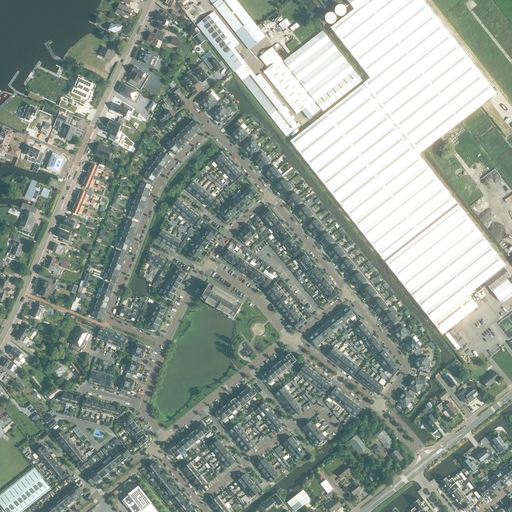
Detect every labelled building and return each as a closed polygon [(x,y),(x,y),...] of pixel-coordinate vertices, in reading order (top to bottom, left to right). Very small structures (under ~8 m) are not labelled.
[(173,8),(176,1),(174,0),(173,0),(163,0),(163,2),(165,3),(165,5),(170,8),(170,7),(173,8)] [(271,44),(257,26),(236,0),(209,0),(252,54),(257,54),(271,44)] [(331,28),(370,78),(425,149),(496,93),(423,0),(346,0),(354,9),(331,28)] [(120,4),(117,11),(116,13),(124,17),(125,15),(129,17),(132,10),(127,7),(127,6),(126,6),(126,5),(125,5),(124,5),(123,6),(120,4)] [(214,11),(197,25),(286,137),(301,125),(260,74),(257,77),(234,49),(239,44),(214,11)] [(161,24),(165,26),(167,21),(170,22),(173,18),(165,12),(163,15),(159,13),(157,15),(158,16),(155,21),(158,22),(158,23),(160,25),(161,24)] [(284,20),(279,24),(283,30),(288,26),(284,20)] [(121,31),(123,26),(118,24),(116,23),(116,25),(111,24),(108,30),(115,33),(118,32),(120,33),(121,31)] [(307,36),(300,41),(303,44),(314,35),(309,29),(305,33),(307,36)] [(147,41),(157,45),(159,40),(161,41),(165,34),(158,31),(156,35),(151,33),(147,41)] [(362,81),(342,56),(322,31),(284,61),(323,112),(362,81)] [(200,33),(192,39),(198,46),(205,40),(200,33)] [(181,41),(173,38),(170,44),(178,47),(181,41)] [(99,56),(101,56),(110,60),(113,52),(115,53),(117,46),(112,43),(109,49),(103,47),(99,56)] [(268,69),(281,59),(272,48),(260,58),(268,69)] [(148,53),(143,51),(139,60),(147,64),(147,63),(154,67),(160,56),(149,50),(148,53)] [(213,67),(216,72),(222,67),(212,55),(204,61),(211,70),(211,69),(210,68),(212,67),(213,67)] [(302,110),(308,119),(321,109),(281,59),(268,69),(263,72),(297,114),(302,110)] [(194,72),(202,83),(209,78),(204,72),(208,69),(203,62),(197,67),(198,68),(194,72)] [(131,79),(129,82),(141,89),(149,76),(137,69),(137,68),(134,66),(132,69),(133,70),(130,74),(132,75),(130,78),(131,79)] [(190,74),(185,78),(187,81),(183,84),(191,93),(196,89),(194,86),(198,83),(190,74)] [(78,78),(71,95),(76,97),(76,98),(80,100),(80,99),(82,100),(83,97),(88,99),(94,85),(78,78)] [(469,295),(484,282),(492,292),(500,302),(511,292),(511,285),(507,280),(511,277),(506,270),(507,268),(505,266),(506,265),(474,225),(442,184),(419,154),(425,149),(370,78),(290,141),(433,323),(442,335),(459,322),(460,322),(464,320),(463,319),(478,307),(469,295)] [(141,95),(125,86),(121,93),(127,97),(126,98),(136,103),(141,95)] [(179,108),(185,104),(181,99),(185,96),(179,89),(174,93),(176,96),(172,99),(179,108)] [(28,96),(40,102),(42,98),(30,92),(29,93),(28,96)] [(203,100),(200,102),(201,103),(201,104),(204,107),(214,97),(210,94),(209,95),(208,94),(208,95),(206,93),(201,98),(203,100)] [(208,110),(209,111),(211,108),(213,110),(218,105),(216,103),(217,103),(216,102),(217,101),(214,97),(204,107),(207,110),(208,110)] [(64,101),(61,107),(76,113),(79,107),(73,105),(72,107),(67,105),(68,103),(64,101)] [(172,108),(167,101),(162,106),(166,111),(158,117),(162,123),(172,115),(168,111),(172,108)] [(22,107),(20,111),(23,112),(21,118),(29,121),(31,115),(35,116),(38,109),(34,108),(35,107),(27,104),(25,108),(22,107)] [(117,105),(114,111),(126,117),(128,111),(132,112),(133,109),(125,104),(123,108),(117,105)] [(215,112),(212,114),(213,115),(213,116),(216,119),(226,109),(222,106),(221,107),(220,107),(218,105),(213,110),(215,112)] [(45,108),(44,112),(55,116),(57,112),(45,108)] [(220,122),(221,123),(223,121),(225,122),(230,117),(228,115),(228,114),(229,113),(226,109),(216,119),(219,123),(220,122)] [(67,118),(59,115),(57,120),(65,123),(67,118)] [(110,120),(107,126),(119,131),(119,130),(121,125),(122,125),(124,121),(119,119),(117,123),(110,120)] [(196,133),(201,128),(193,120),(189,125),(196,133)] [(43,127),(41,131),(43,131),(42,134),(46,136),(50,125),(46,123),(44,128),(43,127)] [(59,127),(58,129),(73,135),(75,129),(66,125),(65,128),(64,128),(63,130),(62,129),(62,128),(59,127)] [(196,133),(189,125),(185,129),(192,137),(196,133)] [(234,132),(231,134),(232,135),(232,136),(235,139),(245,129),(241,126),(240,127),(239,126),(239,127),(237,125),(232,130),(234,132)] [(108,126),(105,132),(111,134),(109,138),(116,141),(117,137),(117,136),(119,131),(107,126),(108,126)] [(7,146),(10,140),(13,133),(3,129),(1,134),(1,133),(0,134),(0,148),(1,149),(1,150),(4,151),(4,150),(8,152),(8,153),(18,157),(21,150),(10,146),(10,148),(7,146)] [(73,135),(58,129),(57,131),(61,133),(61,132),(62,132),(61,134),(62,135),(61,138),(70,141),(73,135)] [(192,137),(185,129),(180,133),(188,141),(192,137)] [(239,142),(240,143),(242,140),(244,142),(249,137),(247,135),(248,135),(247,134),(248,133),(245,129),(235,139),(238,142),(239,142)] [(188,141),(180,133),(176,137),(183,145),(184,145),(188,141)] [(184,145),(183,145),(176,137),(172,142),(179,149),(184,145)] [(246,144),(243,146),(244,147),(244,148),(247,151),(255,143),(251,139),(249,137),(244,142),(246,144)] [(179,149),(172,142),(167,146),(175,154),(179,149)] [(251,154),(252,155),(254,153),(256,154),(261,149),(259,147),(255,143),(247,151),(250,155),(251,154)] [(96,154),(109,159),(113,150),(100,145),(96,154)] [(29,146),(25,155),(29,156),(36,159),(35,161),(36,161),(36,163),(35,165),(32,171),(37,173),(38,170),(41,164),(40,164),(44,154),(40,152),(40,151),(29,146)] [(259,156),(255,159),(259,164),(266,158),(263,154),(264,152),(262,150),(258,154),(259,156)] [(44,165),(42,169),(51,172),(52,169),(58,171),(59,171),(61,168),(60,167),(60,165),(61,163),(62,163),(64,160),(63,160),(63,159),(57,157),(58,153),(52,151),(50,155),(52,155),(49,161),(47,166),(44,165)] [(158,156),(167,163),(171,158),(162,151),(158,156)] [(224,156),(225,156),(223,153),(222,154),(220,156),(220,155),(216,158),(217,159),(214,161),(217,166),(226,158),(224,156)] [(167,163),(158,156),(155,161),(164,168),(167,163)] [(226,157),(226,158),(217,166),(221,170),(230,162),(229,162),(228,160),(229,160),(226,157)] [(269,162),(266,158),(259,164),(262,168),(266,165),(268,167),(273,163),(271,161),(269,162)] [(164,168),(155,161),(151,166),(160,172),(160,173),(164,168)] [(230,162),(221,170),(225,174),(233,166),(232,164),(230,161),(229,162),(230,162)] [(269,177),(277,171),(273,167),(275,166),(273,163),(268,167),(270,169),(266,172),(269,177)] [(92,164),(90,169),(98,173),(100,170),(98,169),(99,166),(92,164)] [(233,166),(225,174),(228,178),(237,170),(235,168),(236,168),(234,165),(233,166)] [(160,173),(160,172),(151,166),(148,171),(156,177),(157,177),(160,173)] [(98,173),(90,169),(87,175),(94,178),(95,175),(97,176),(98,173)] [(237,170),(228,178),(232,182),(241,174),(239,172),(240,172),(237,169),(237,170)] [(157,177),(156,177),(148,171),(144,176),(153,182),(157,177)] [(269,177),(273,181),(277,178),(279,180),(283,177),(282,174),(280,176),(277,171),(269,177)] [(93,180),(94,178),(87,175),(85,180),(94,184),(95,181),(93,180)] [(283,177),(279,180),(280,183),(277,186),(280,190),(287,185),(284,180),(285,179),(283,177)] [(27,196),(36,200),(39,192),(43,194),(43,195),(48,197),(50,191),(44,188),(36,185),(37,182),(32,180),(28,190),(30,191),(27,196)] [(94,184),(85,180),(82,186),(89,189),(90,186),(92,187),(94,184)] [(191,193),(198,184),(194,180),(191,184),(191,183),(188,187),(187,189),(186,190),(189,192),(189,191),(191,193)] [(149,192),(150,192),(152,186),(142,182),(139,188),(149,192)] [(203,187),(198,184),(191,193),(190,193),(193,195),(194,195),(195,196),(203,187)] [(250,185),(246,189),(253,197),(253,196),(254,196),(255,195),(256,194),(257,193),(250,185)] [(289,194),(294,190),(292,188),(290,189),(287,185),(280,190),(283,195),(287,191),(289,194)] [(207,191),(203,187),(195,196),(195,197),(197,199),(198,198),(199,199),(200,200),(207,191)] [(150,192),(149,192),(139,188),(137,194),(147,197),(148,197),(150,192)] [(246,189),(242,192),(249,200),(250,200),(252,199),(252,198),(253,197),(246,189)] [(81,190),(79,196),(88,199),(89,196),(86,195),(87,193),(81,190)] [(291,196),(287,199),(290,204),(298,198),(294,194),(296,192),(294,190),(289,194),(291,196)] [(199,199),(199,200),(201,202),(202,202),(203,203),(204,203),(211,194),(207,191),(200,200),(199,199)] [(249,200),(242,192),(238,196),(245,204),(246,204),(248,202),(249,200)] [(148,197),(147,197),(137,194),(135,199),(145,203),(146,203),(148,197)] [(215,198),(211,194),(204,203),(203,203),(203,204),(206,206),(206,205),(208,207),(215,198)] [(83,204),(84,201),(86,203),(88,199),(79,196),(76,201),(83,204)] [(238,196),(234,199),(241,208),(241,207),(242,207),(244,206),(244,205),(245,204),(238,196)] [(301,202),(298,198),(290,204),(291,204),(294,208),(298,205),(300,207),(304,203),(303,201),(301,202)] [(146,203),(145,203),(135,199),(133,205),(143,209),(146,203)] [(171,209),(175,212),(183,203),(182,203),(181,202),(181,201),(179,199),(178,200),(176,202),(176,201),(173,205),(171,209)] [(234,199),(230,203),(237,211),(239,210),(241,209),(241,208),(234,199)] [(82,206),(83,204),(76,201),(74,207),(83,210),(84,207),(82,206)] [(37,208),(28,204),(24,202),(21,208),(26,210),(35,214),(37,208)] [(175,212),(179,216),(186,207),(185,206),(185,205),(183,203),(175,212)] [(237,211),(230,203),(226,207),(233,215),(235,214),(237,212),(237,211)] [(301,217),(308,211),(305,207),(306,206),(304,203),(300,207),(302,209),(298,212),(301,217)] [(143,209),(133,205),(131,210),(141,214),(143,209)] [(83,210),(74,207),(72,212),(78,215),(79,213),(81,214),(83,210)] [(179,216),(183,219),(191,210),(190,210),(186,207),(179,216)] [(233,215),(226,207),(222,210),(229,219),(231,217),(233,216),(233,215)] [(270,211),(269,211),(268,209),(259,216),(263,220),(271,213),(271,212),(270,211)] [(27,215),(24,222),(21,221),(18,229),(25,232),(27,228),(30,229),(34,220),(33,219),(35,214),(26,210),(24,214),(27,215)] [(141,214),(131,210),(129,216),(139,220),(141,214)] [(183,219),(187,223),(195,213),(195,214),(193,212),(194,212),(191,210),(183,219)] [(229,219),(222,210),(218,214),(225,222),(227,221),(229,220),(229,219)] [(301,217),(305,221),(309,218),(310,220),(315,217),(313,214),(312,216),(308,211),(301,217)] [(195,213),(187,223),(192,226),(199,218),(197,216),(198,215),(195,213)] [(271,213),(263,220),(266,224),(275,218),(275,217),(275,216),(273,215),(271,213)] [(79,224),(80,220),(72,217),(70,220),(66,218),(65,221),(64,221),(62,224),(75,229),(77,223),(79,224)] [(310,220),(312,223),(308,226),(312,230),(311,230),(319,225),(315,220),(317,219),(315,217),(310,220)] [(275,218),(266,224),(270,229),(278,222),(278,221),(277,219),(276,219),(275,218)] [(136,229),(138,223),(128,219),(126,225),(136,229)] [(278,222),(270,229),(273,233),(282,226),(281,226),(281,225),(280,223),(278,222)] [(136,229),(126,225),(124,231),(134,234),(134,235),(136,229)] [(216,234),(216,233),(217,231),(208,225),(205,229),(214,236),(214,235),(215,235),(216,234)] [(321,234),(326,230),(324,228),(322,229),(319,225),(311,230),(315,235),(319,231),(321,234)] [(246,229),(253,238),(258,234),(250,226),(249,227),(248,227),(247,228),(246,229)] [(273,233),(276,237),(285,230),(285,229),(284,228),(283,228),(282,226),(273,233)] [(163,229),(161,233),(160,232),(158,236),(158,237),(157,239),(157,240),(160,242),(160,241),(162,242),(161,243),(168,232),(163,229)] [(214,236),(205,229),(202,234),(211,240),(212,240),(213,238),(213,237),(214,236)] [(253,238),(246,229),(245,231),(244,231),(242,232),(242,233),(249,241),(253,238)] [(59,237),(61,238),(63,239),(62,242),(70,245),(72,242),(70,241),(73,235),(61,230),(61,231),(60,231),(59,234),(60,234),(59,237)] [(285,230),(276,237),(280,241),(288,234),(287,233),(287,232),(286,231),(285,231),(285,230)] [(323,236),(319,239),(322,244),(329,238),(326,234),(327,232),(326,230),(321,234),(323,236)] [(134,235),(134,234),(124,231),(121,236),(132,240),(134,235)] [(19,242),(21,236),(13,232),(11,238),(19,242)] [(168,232),(161,243),(164,244),(165,244),(167,245),(172,235),(168,232)] [(249,241),(242,233),(241,233),(240,234),(240,235),(238,237),(245,245),(249,241)] [(211,240),(202,234),(199,238),(207,245),(208,244),(209,244),(210,243),(209,242),(211,240)] [(280,241),(283,246),(292,239),(291,237),(291,236),(289,235),(288,234),(280,241)] [(172,235),(167,245),(171,247),(177,238),(172,235)] [(132,240),(121,236),(119,242),(129,246),(130,246),(132,240)] [(177,238),(171,247),(176,250),(182,240),(177,238)] [(207,245),(199,238),(195,242),(204,249),(205,249),(205,248),(206,247),(206,246),(207,245)] [(322,244),(326,248),(330,245),(331,247),(336,243),(334,241),(333,242),(329,238),(322,244)] [(292,239),(283,246),(287,250),(295,243),(294,241),(293,239),(292,239)] [(12,255),(19,257),(24,245),(14,241),(12,246),(15,247),(12,255)] [(130,246),(129,246),(119,242),(117,248),(128,252),(130,246)] [(204,249),(195,242),(192,247),(201,253),(202,253),(203,251),(204,249)] [(295,243),(287,250),(290,254),(299,247),(297,245),(296,243),(295,243)] [(333,257),(340,251),(336,247),(338,246),(336,243),(331,247),(333,249),(329,252),(333,257)] [(56,244),(54,249),(53,248),(53,250),(53,251),(61,255),(63,251),(62,251),(64,248),(61,247),(61,246),(56,244)] [(201,253),(192,247),(189,251),(198,258),(199,256),(200,256),(201,254),(201,253)] [(221,256),(223,258),(225,259),(226,259),(226,260),(232,251),(228,247),(221,256)] [(299,247),(290,254),(293,258),(302,251),(301,250),(301,249),(300,247),(299,247)] [(124,260),(126,254),(116,251),(114,257),(124,260)] [(198,258),(189,251),(186,256),(195,262),(196,260),(197,260),(198,259),(198,258)] [(232,251),(226,260),(228,261),(229,263),(230,262),(230,263),(237,254),(232,251)] [(333,257),(336,261),(340,258),(342,260),(347,257),(345,254),(343,256),(340,251),(333,257)] [(159,257),(155,255),(152,253),(147,261),(148,262),(148,263),(152,266),(153,266),(159,257)] [(305,254),(303,253),(295,260),(298,264),(307,257),(306,257),(306,256),(305,255),(305,254)] [(237,254),(230,263),(232,264),(232,265),(234,266),(235,266),(241,257),(237,254)] [(124,260),(114,257),(112,262),(122,266),(124,260)] [(166,261),(159,257),(153,266),(155,267),(159,270),(160,269),(161,269),(166,261)] [(241,257),(235,266),(236,267),(236,268),(238,269),(239,269),(246,260),(241,257)] [(307,257),(298,264),(301,268),(310,261),(310,260),(309,259),(308,259),(307,257)] [(343,270),(350,265),(347,260),(349,259),(347,257),(342,260),(344,263),(340,266),(343,270)] [(246,260),(239,269),(241,270),(241,271),(242,272),(243,272),(250,263),(246,260)] [(301,268),(305,272),(313,266),(313,265),(313,264),(312,263),(311,263),(310,261),(301,268)] [(46,267),(54,271),(54,273),(58,275),(60,270),(56,268),(57,267),(54,266),(55,265),(48,262),(46,267)] [(122,266),(112,262),(110,268),(120,272),(122,266)] [(250,263),(243,272),(244,272),(244,273),(245,274),(246,274),(248,275),(254,267),(250,263)] [(343,270),(347,275),(351,271),(353,274),(357,270),(355,268),(354,269),(350,265),(343,270)] [(313,266),(305,272),(308,277),(317,270),(316,269),(317,269),(315,267),(313,266)] [(254,267),(248,275),(248,276),(250,278),(251,277),(252,279),(259,270),(254,267)] [(120,272),(110,268),(108,273),(118,277),(120,272)] [(181,271),(182,270),(178,268),(175,274),(173,273),(183,279),(186,275),(185,273),(181,271)] [(259,270),(252,279),(253,279),(253,280),(254,281),(255,281),(257,282),(263,273),(259,270)] [(308,277),(312,281),(320,274),(320,273),(319,271),(318,271),(317,270),(308,277)] [(353,274),(354,276),(350,279),(354,283),(354,284),(361,278),(358,274),(359,272),(357,270),(353,274)] [(118,277),(108,273),(106,279),(116,283),(118,277)] [(183,279),(173,273),(170,279),(180,284),(183,279)] [(259,284),(261,285),(267,276),(263,273),(257,282),(257,283),(259,284)] [(320,274),(312,281),(315,285),(324,278),(322,277),(322,276),(321,274),(320,274)] [(267,276),(261,285),(261,286),(263,287),(264,287),(265,288),(272,279),(267,276)] [(315,285),(318,289),(327,282),(326,281),(326,280),(325,279),(324,279),(324,278),(315,285)] [(366,281),(364,282),(361,278),(354,284),(357,288),(361,285),(363,287),(368,283),(366,281)] [(180,284),(170,279),(167,284),(177,289),(180,284)] [(0,298),(4,300),(6,295),(8,296),(10,290),(6,288),(7,283),(2,281),(0,285),(0,284),(0,298)] [(43,288),(51,291),(58,294),(59,291),(54,289),(54,290),(52,289),(54,284),(46,281),(43,288)] [(113,292),(115,286),(105,282),(102,288),(113,292)] [(318,289),(322,293),(330,287),(329,285),(329,284),(328,283),(327,283),(327,282),(318,289)] [(306,320),(276,283),(265,291),(296,328),(306,320)] [(364,297),(372,291),(368,287),(370,286),(368,283),(363,287),(365,289),(361,293),(364,297)] [(177,289),(167,284),(164,289),(174,295),(177,289)] [(237,301),(238,300),(214,286),(214,287),(209,284),(201,299),(206,302),(206,301),(207,301),(229,314),(229,315),(234,318),(242,304),(237,301)] [(322,293),(325,298),(334,291),(332,289),(332,288),(331,287),(330,287),(322,293)] [(58,294),(51,291),(43,288),(40,295),(48,298),(50,294),(52,295),(56,297),(58,294)] [(111,298),(113,292),(102,288),(100,294),(111,298)] [(174,295),(164,289),(161,294),(163,295),(162,297),(166,299),(166,297),(170,300),(172,299),(174,295)] [(334,291),(325,298),(329,302),(337,295),(336,293),(335,291),(334,291)] [(365,297),(368,301),(372,298),(374,300),(378,297),(377,294),(375,295),(372,291),(364,297),(365,297)] [(108,303),(111,298),(100,294),(98,299),(108,303)] [(375,310),(382,304),(379,300),(380,299),(378,297),(374,300),(376,303),(372,306),(375,310)] [(106,309),(108,303),(98,299),(96,305),(106,309)] [(71,309),(76,311),(79,303),(76,302),(75,302),(74,301),(71,309)] [(32,316),(39,319),(44,307),(36,304),(32,316)] [(156,304),(153,310),(164,315),(166,310),(165,309),(161,307),(162,305),(158,304),(158,305),(156,304)] [(375,310),(379,314),(382,311),(384,314),(389,310),(387,308),(386,309),(382,304),(375,310)] [(104,314),(106,309),(96,305),(94,311),(104,314)] [(119,316),(127,319),(131,309),(130,308),(125,306),(124,307),(123,307),(122,309),(121,309),(119,313),(120,313),(119,316)] [(346,308),(345,308),(343,310),(350,319),(355,316),(348,307),(346,308)] [(131,309),(127,319),(135,322),(138,313),(137,313),(138,311),(132,309),(131,309)] [(153,310),(151,315),(161,320),(164,315),(153,310)] [(341,311),(338,313),(346,323),(346,322),(345,321),(349,318),(350,319),(343,310),(342,310),(343,310),(341,312),(341,311)] [(384,314),(386,316),(382,319),(385,323),(385,324),(393,318),(389,314),(391,312),(389,310),(384,314)] [(92,317),(102,320),(104,314),(94,311),(92,317)] [(338,313),(339,314),(337,315),(337,314),(334,316),(342,326),(346,323),(338,313)] [(151,315),(148,321),(159,326),(161,320),(151,315)] [(342,326),(334,316),(335,317),(333,318),(332,318),(330,320),(337,328),(340,325),(342,326)] [(393,325),(395,327),(399,323),(398,321),(396,322),(393,318),(385,324),(389,328),(393,325)] [(337,328),(330,320),(330,321),(329,322),(328,321),(326,323),(333,333),(334,332),(333,331),(337,328)] [(156,331),(159,326),(148,321),(150,322),(147,327),(150,328),(149,330),(153,331),(153,330),(156,331)] [(333,333),(326,323),(325,323),(326,324),(324,325),(321,327),(329,336),(333,333)] [(366,327),(366,328),(364,326),(365,325),(363,323),(362,323),(353,330),(357,335),(367,327),(366,327)] [(396,330),(393,332),(394,333),(393,333),(396,337),(405,329),(402,325),(401,325),(400,323),(399,323),(395,327),(394,328),(396,330)] [(20,332),(30,339),(36,330),(28,325),(26,328),(24,327),(20,332)] [(329,336),(321,327),(322,327),(320,329),(320,328),(317,330),(325,340),(329,336)] [(368,330),(367,327),(357,335),(359,334),(361,338),(360,339),(370,331),(369,332),(368,330)] [(81,328),(78,332),(76,336),(84,340),(89,333),(84,330),(85,329),(82,328),(82,329),(81,328)] [(97,338),(102,340),(106,331),(104,330),(104,329),(101,328),(101,329),(97,338)] [(400,340),(401,341),(403,339),(404,341),(410,336),(409,334),(405,329),(396,337),(399,340),(400,340)] [(325,340),(317,330),(318,331),(316,332),(315,331),(313,333),(321,343),(325,340)] [(111,333),(106,331),(102,340),(107,342),(106,343),(107,344),(111,333)] [(372,336),(371,334),(372,334),(370,331),(360,339),(364,343),(373,336),(373,335),(372,336)] [(26,343),(30,339),(20,332),(17,338),(19,339),(18,341),(25,346),(26,344),(27,344),(26,343)] [(456,350),(460,346),(448,332),(444,335),(456,350)] [(116,335),(111,333),(107,344),(112,346),(116,335)] [(321,343),(313,333),(313,334),(312,335),(311,335),(309,337),(309,338),(311,340),(310,340),(313,344),(314,343),(316,346),(321,343)] [(121,337),(116,335),(112,346),(117,348),(121,337)] [(84,340),(76,336),(74,339),(74,340),(72,344),(73,344),(73,345),(75,346),(80,348),(84,340)] [(377,340),(376,340),(375,339),(375,338),(373,336),(364,343),(364,344),(365,342),(369,346),(377,340)] [(406,343),(404,345),(405,346),(404,347),(407,350),(416,343),(412,338),(410,336),(404,341),(406,343)] [(126,339),(121,337),(117,348),(118,346),(123,348),(126,339)] [(380,344),(379,344),(378,343),(379,342),(377,340),(369,346),(372,350),(370,351),(371,352),(380,344)] [(146,349),(146,348),(143,346),(144,344),(138,341),(137,344),(136,344),(134,344),(132,348),(145,353),(146,350),(146,349)] [(410,353),(411,354),(414,352),(415,354),(421,350),(419,347),(420,347),(416,343),(407,350),(410,354),(410,353)] [(383,349),(381,347),(382,346),(380,344),(371,352),(374,356),(383,349)] [(10,353),(10,354),(13,356),(14,355),(16,357),(13,362),(19,367),(22,363),(20,361),(23,356),(21,355),(22,353),(13,347),(10,353)] [(331,360),(339,350),(334,347),(327,356),(327,357),(330,359),(330,358),(332,359),(331,360)] [(139,357),(142,359),(143,357),(144,357),(145,353),(132,348),(130,353),(132,354),(132,355),(131,358),(138,360),(139,357)] [(343,354),(339,350),(331,360),(334,362),(334,361),(336,362),(335,363),(336,363),(343,354)] [(386,353),(384,351),(375,358),(379,362),(389,355),(387,352),(386,353)] [(291,353),(286,357),(293,366),(292,364),(297,361),(291,353)] [(340,367),(347,357),(343,354),(336,363),(338,365),(339,365),(340,366),(340,367)] [(389,355),(379,362),(379,363),(381,361),(384,365),(392,359),(390,356),(389,357),(388,355),(389,355)] [(426,356),(415,359),(416,360),(415,360),(416,365),(430,362),(429,357),(426,357),(426,356)] [(286,357),(281,361),(288,370),(293,366),(286,357)] [(344,370),(351,362),(347,358),(348,357),(347,357),(340,367),(342,368),(343,368),(345,369),(344,370)] [(140,364),(137,363),(138,360),(131,358),(130,361),(130,360),(129,361),(127,361),(126,365),(139,370),(140,367),(140,365),(140,364)] [(11,362),(6,359),(2,365),(7,368),(10,364),(11,365),(13,363),(11,362)] [(81,378),(85,375),(72,359),(67,363),(79,379),(80,378),(81,378)] [(392,359),(384,365),(387,370),(395,363),(393,360),(393,361),(391,359),(392,359)] [(281,361),(276,365),(284,374),(288,370),(281,361)] [(348,373),(355,365),(351,362),(344,370),(347,372),(347,371),(349,372),(348,373)] [(417,369),(418,370),(429,368),(428,367),(430,367),(430,362),(416,365),(416,369),(417,369)] [(395,363),(387,370),(391,374),(393,372),(393,373),(397,370),(396,370),(398,368),(399,367),(397,365),(396,365),(395,364),(395,363)] [(305,365),(298,374),(302,378),(310,368),(309,368),(307,367),(308,367),(305,364),(305,365)] [(137,374),(138,373),(139,370),(126,365),(124,370),(126,371),(126,372),(125,375),(132,377),(133,374),(136,375),(137,374)] [(276,365),(272,368),(279,377),(284,374),(276,365)] [(354,376),(359,368),(355,365),(348,373),(351,375),(352,374),(354,376)] [(64,375),(66,373),(61,367),(55,372),(59,377),(60,379),(64,375)] [(272,368),(267,372),(274,381),(273,379),(277,376),(279,378),(279,377),(272,368)] [(310,368),(302,378),(304,377),(307,379),(306,381),(314,371),(313,372),(312,371),(312,370),(310,368)] [(3,369),(2,372),(0,370),(0,379),(4,382),(6,379),(9,380),(11,377),(6,371),(3,369)] [(94,383),(97,371),(92,370),(89,381),(89,382),(92,383),(92,382),(94,382),(94,383)] [(359,381),(366,373),(361,370),(355,377),(357,379),(359,381)] [(97,371),(94,383),(97,384),(98,383),(100,384),(103,373),(97,371)] [(314,371),(306,381),(311,384),(318,374),(317,375),(316,374),(316,373),(314,371)] [(494,371),(482,381),(487,388),(494,382),(495,382),(500,378),(494,371)] [(267,372),(262,376),(264,378),(263,379),(265,382),(266,381),(269,385),(274,381),(267,372)] [(103,373),(100,384),(105,385),(108,374),(103,373)] [(361,383),(363,385),(370,376),(366,373),(359,381),(359,382),(360,381),(362,382),(361,383)] [(108,374),(105,385),(110,387),(113,376),(108,374)] [(318,374),(311,384),(315,388),(323,378),(322,378),(320,377),(321,376),(318,374)] [(134,381),(131,380),(132,377),(125,375),(124,378),(124,377),(123,378),(121,378),(120,382),(134,387),(135,383),(134,382),(134,381)] [(448,375),(444,379),(452,388),(456,385),(448,375)] [(365,386),(368,388),(374,380),(370,376),(363,385),(364,385),(364,384),(366,385),(365,386)] [(418,379),(415,377),(414,378),(413,378),(411,381),(420,389),(422,390),(426,385),(423,384),(425,382),(424,382),(425,380),(421,379),(420,381),(418,379)] [(323,378),(315,388),(319,391),(327,381),(326,382),(324,380),(325,380),(323,378)] [(372,391),(378,383),(374,380),(368,388),(368,387),(370,389),(372,391)] [(327,381),(319,391),(324,394),(331,385),(329,384),(329,383),(327,381)] [(409,386),(408,387),(410,389),(409,391),(415,395),(416,393),(417,393),(420,389),(411,381),(408,385),(409,386)] [(128,391),(131,392),(131,391),(133,390),(134,387),(120,382),(118,387),(121,388),(120,389),(121,389),(120,392),(127,394),(128,391)] [(378,383),(372,391),(373,391),(374,392),(374,393),(376,395),(377,394),(379,392),(379,393),(382,389),(381,388),(383,386),(378,383)] [(63,389),(60,385),(52,392),(55,396),(63,389)] [(284,386),(276,393),(276,394),(275,394),(277,397),(278,396),(279,398),(278,398),(278,399),(288,391),(284,386)] [(248,387),(244,390),(251,399),(256,396),(255,394),(256,393),(254,390),(253,391),(250,387),(248,387)] [(337,389),(337,390),(335,388),(328,397),(332,401),(340,391),(337,389)] [(474,388),(468,393),(465,390),(458,395),(464,403),(468,400),(469,402),(479,395),(474,388)] [(244,390),(240,394),(247,403),(251,399),(244,390)] [(280,401),(281,400),(282,402),(282,403),(291,395),(288,391),(278,399),(280,401)] [(341,393),(339,392),(340,391),(332,401),(333,401),(334,400),(338,403),(344,394),(342,392),(341,393)] [(407,393),(405,391),(404,392),(403,391),(400,395),(410,402),(414,397),(413,397),(415,395),(409,391),(407,393)] [(449,395),(445,391),(439,396),(442,401),(449,395)] [(66,405),(69,394),(64,393),(63,395),(62,395),(56,400),(62,401),(61,402),(67,403),(66,405)] [(74,396),(69,394),(66,405),(72,406),(75,395),(74,395),(74,396)] [(240,394),(235,398),(242,407),(247,403),(240,394)] [(345,397),(344,395),(344,394),(338,403),(342,406),(348,398),(346,396),(345,397)] [(75,395),(72,406),(77,408),(80,397),(75,395)] [(284,405),(286,406),(285,407),(295,399),(293,400),(290,396),(292,395),(291,395),(282,403),(284,405)] [(398,399),(398,400),(400,402),(398,404),(404,409),(406,407),(410,402),(400,395),(398,398),(398,399)] [(84,398),(81,409),(87,410),(90,400),(84,398)] [(235,398),(230,402),(237,411),(242,407),(235,398)] [(346,409),(353,401),(350,399),(350,400),(348,399),(349,398),(348,398),(342,406),(346,409)] [(287,409),(288,409),(289,410),(288,411),(289,411),(298,403),(295,399),(285,407),(287,409)] [(90,400),(87,410),(92,412),(95,401),(90,400)] [(100,403),(95,401),(92,412),(97,413),(100,403)] [(349,414),(357,404),(355,402),(354,403),(352,402),(353,401),(346,409),(350,412),(349,414)] [(443,401),(437,406),(440,410),(443,407),(451,417),(457,412),(450,402),(446,405),(443,401)] [(230,402),(226,406),(233,415),(233,414),(232,413),(236,409),(237,411),(230,402)] [(264,403),(256,409),(260,413),(258,414),(259,415),(268,407),(267,407),(266,406),(267,405),(265,402),(264,403)] [(105,404),(100,403),(97,413),(102,415),(105,404)] [(293,415),(302,408),(298,403),(289,411),(291,414),(291,413),(293,415)] [(111,406),(105,404),(102,415),(108,416),(111,406)] [(361,408),(359,406),(358,406),(357,405),(357,404),(349,414),(354,418),(357,414),(357,415),(360,411),(359,411),(361,408)] [(116,407),(111,406),(108,416),(113,418),(116,407)] [(226,406),(221,409),(228,418),(233,415),(226,406)] [(116,407),(113,418),(118,419),(119,416),(120,417),(126,412),(125,412),(120,411),(121,408),(116,407)] [(268,407),(259,415),(262,419),(272,411),(271,411),(269,410),(270,409),(268,407)] [(228,418),(221,409),(216,413),(218,415),(217,416),(219,419),(220,418),(223,422),(228,418)] [(272,411),(262,419),(265,423),(275,415),(274,416),(273,414),(274,413),(272,411)] [(43,419),(47,424),(54,419),(50,414),(43,419)] [(431,420),(425,424),(432,433),(438,429),(434,423),(437,421),(431,414),(428,416),(431,420)] [(275,415),(265,423),(266,423),(267,422),(270,426),(269,427),(278,419),(277,420),(276,418),(277,418),(275,415)] [(125,420),(124,419),(121,421),(122,422),(121,423),(125,428),(134,421),(130,417),(129,417),(125,420)] [(47,424),(51,429),(57,423),(54,419),(47,424)] [(278,419),(269,427),(272,432),(281,424),(280,422),(278,419)] [(137,426),(134,421),(125,428),(128,433),(137,426)] [(303,427),(304,429),(304,430),(306,433),(315,425),(315,424),(314,426),(310,421),(303,427)] [(232,433),(233,435),(232,435),(232,436),(242,428),(238,423),(229,431),(231,434),(232,433)] [(202,424),(198,428),(205,437),(210,433),(209,431),(210,430),(208,427),(207,428),(204,425),(202,424)] [(307,432),(308,434),(307,434),(309,437),(319,429),(315,425),(306,433),(307,432)] [(141,430),(137,426),(128,433),(132,438),(141,430)] [(55,437),(59,441),(67,434),(66,435),(62,431),(59,428),(54,432),(57,435),(55,437)] [(198,428),(193,431),(201,440),(205,437),(198,428)] [(242,428),(232,436),(234,438),(235,438),(236,439),(236,440),(245,432),(242,428)] [(310,436),(311,438),(313,441),(322,433),(320,434),(318,430),(319,429),(309,437),(310,436)] [(145,435),(141,430),(132,438),(134,437),(137,441),(136,442),(145,435)] [(376,436),(384,446),(386,448),(393,442),(384,430),(376,436)] [(193,431),(189,435),(196,444),(195,442),(199,439),(201,441),(201,440),(193,431)] [(245,432),(236,440),(238,442),(240,443),(239,444),(249,436),(245,432)] [(313,440),(315,442),(314,443),(316,445),(317,445),(319,443),(319,444),(323,441),(322,440),(326,438),(322,433),(313,441),(313,440)] [(67,434),(59,441),(62,445),(71,438),(67,434)] [(149,440),(145,435),(136,442),(140,447),(149,440)] [(189,435),(184,439),(191,448),(196,444),(189,435)] [(356,435),(348,441),(364,461),(372,455),(356,435)] [(375,435),(370,439),(373,444),(378,440),(375,435)] [(249,436),(239,444),(241,447),(242,446),(243,448),(242,448),(252,441),(249,436)] [(286,448),(296,441),(294,438),(293,439),(291,437),(284,443),(287,447),(286,448)] [(492,440),(495,444),(493,445),(492,445),(495,448),(499,454),(504,450),(501,446),(504,444),(498,437),(496,439),(495,438),(492,440)] [(71,438),(62,445),(66,449),(74,442),(71,438)] [(184,439),(179,443),(187,452),(191,448),(184,439)] [(221,444),(220,443),(221,442),(219,440),(218,440),(210,446),(214,450),(212,451),(212,452),(222,444),(221,444)] [(252,441),(242,448),(244,451),(245,450),(247,452),(256,445),(252,441)] [(296,441),(286,448),(289,453),(299,445),(297,442),(296,443),(295,442),(296,441)] [(74,442),(66,449),(69,453),(78,447),(74,442)] [(179,443),(175,446),(181,454),(185,450),(187,452),(179,443)] [(39,457),(47,450),(44,446),(42,447),(39,444),(34,448),(37,451),(35,453),(39,457)] [(222,444),(212,452),(216,456),(225,448),(225,449),(223,447),(224,446),(222,444)] [(292,457),(293,457),(302,449),(300,447),(298,446),(299,445),(289,453),(290,453),(291,452),(294,455),(292,457)] [(124,446),(119,450),(126,459),(131,455),(124,446)] [(170,450),(176,458),(178,460),(182,456),(181,454),(175,446),(170,450)] [(78,447),(69,453),(72,458),(81,451),(78,447)] [(379,447),(375,450),(382,459),(387,456),(379,447)] [(390,454),(397,463),(400,461),(403,458),(396,450),(395,450),(393,447),(388,451),(390,454)] [(225,448),(216,456),(219,460),(229,452),(228,453),(227,451),(225,448)] [(296,461),(300,459),(304,457),(303,456),(305,454),(306,454),(304,451),(303,452),(302,450),(302,449),(293,457),(296,461)] [(476,457),(478,460),(479,459),(481,462),(486,458),(488,461),(494,457),(494,456),(488,449),(485,451),(485,450),(476,457)] [(42,461),(51,454),(47,450),(48,450),(47,450),(39,457),(42,461)] [(122,461),(122,462),(126,459),(119,450),(115,453),(122,461)] [(81,451),(72,458),(76,462),(75,462),(76,462),(84,455),(81,451)] [(229,452),(219,460),(223,464),(232,457),(232,456),(231,457),(230,455),(231,455),(229,452)] [(122,462),(122,461),(115,453),(111,457),(118,465),(122,462)] [(47,464),(54,459),(51,454),(42,461),(42,462),(44,460),(47,464)] [(84,455),(76,462),(79,466),(88,459),(84,455)] [(113,468),(114,469),(118,465),(111,457),(112,458),(108,462),(113,468)] [(232,457),(223,464),(226,469),(235,462),(234,460),(234,459),(232,457)] [(50,468),(57,463),(54,459),(47,464),(50,468)] [(257,465),(258,467),(260,470),(269,462),(268,463),(264,459),(257,465)] [(463,464),(469,472),(471,470),(474,472),(479,468),(479,469),(479,468),(473,461),(472,461),(473,461),(470,463),(468,459),(465,461),(466,462),(463,464)] [(114,469),(113,468),(108,462),(104,465),(109,472),(114,469)] [(159,466),(155,462),(148,467),(151,472),(150,473),(159,466)] [(195,466),(191,462),(183,468),(186,473),(195,466)] [(261,469),(262,471),(261,471),(263,474),(273,466),(269,462),(260,470),(261,469)] [(54,473),(61,467),(57,463),(50,468),(54,473)] [(105,475),(109,472),(104,465),(100,468),(99,467),(98,467),(105,475)] [(159,466),(150,473),(153,477),(162,470),(159,466)] [(195,466),(186,473),(189,477),(198,470),(195,466)] [(263,474),(264,473),(265,475),(264,476),(266,478),(276,470),(273,466),(263,474)] [(351,471),(346,466),(337,473),(341,479),(351,471)] [(509,479),(511,478),(511,476),(511,471),(508,466),(502,471),(508,479),(509,479)] [(34,467),(0,494),(0,504),(6,511),(21,511),(51,489),(34,467)] [(64,471),(61,467),(54,473),(57,477),(64,471)] [(105,475),(98,467),(94,470),(101,479),(105,475)] [(382,473),(377,467),(374,469),(373,467),(370,469),(372,471),(367,475),(372,481),(382,473)] [(95,472),(91,475),(97,482),(101,479),(94,470),(95,472)] [(166,474),(162,470),(153,477),(155,476),(158,480),(166,474)] [(198,470),(189,477),(193,481),(201,474),(200,475),(197,472),(198,470)] [(267,478),(269,479),(268,480),(270,482),(271,482),(273,480),(273,481),(277,478),(276,478),(280,475),(276,470),(266,478),(267,478)] [(68,475),(64,471),(57,477),(61,481),(68,475)] [(505,482),(509,480),(508,479),(502,471),(496,475),(495,474),(503,485),(505,483),(505,482)] [(166,475),(166,474),(158,480),(162,484),(169,479),(169,478),(168,479),(165,475),(166,475)] [(201,474),(193,481),(196,485),(196,486),(205,479),(201,474)] [(236,481),(240,486),(249,478),(247,475),(247,476),(245,474),(236,481)] [(497,489),(499,487),(501,486),(503,485),(495,474),(489,479),(497,488),(497,489)] [(87,479),(92,486),(97,482),(91,475),(87,479)] [(240,486),(243,490),(253,482),(251,480),(250,480),(249,479),(250,478),(249,478),(240,486)] [(455,482),(452,478),(448,481),(446,478),(441,481),(447,489),(457,481),(455,482)] [(163,490),(172,483),(169,479),(162,484),(165,488),(163,490)] [(205,479),(196,486),(200,490),(208,483),(205,479)] [(493,492),(497,489),(497,488),(489,479),(483,483),(491,494),(493,492)] [(328,498),(332,494),(331,492),(330,491),(333,489),(326,480),(321,484),(328,494),(326,495),(328,498)] [(349,489),(354,495),(362,489),(355,481),(353,483),(355,485),(349,489)] [(461,486),(457,481),(447,489),(451,494),(461,486)] [(246,494),(247,494),(256,486),(254,484),(252,483),(253,482),(243,490),(245,489),(248,493),(246,494)] [(167,494),(175,487),(172,483),(163,490),(167,494)] [(485,498),(489,495),(491,494),(483,483),(477,488),(485,498)] [(73,488),(72,488),(79,496),(80,496),(79,496),(84,493),(78,486),(74,489),(73,488)] [(258,494),(257,493),(259,491),(260,491),(258,488),(257,489),(256,487),(256,486),(247,494),(250,498),(254,496),(258,494)] [(461,486),(451,494),(454,498),(463,492),(459,487),(461,486)] [(172,497),(179,492),(175,487),(167,494),(169,493),(172,497)] [(72,488),(68,491),(75,500),(79,496),(72,488)] [(159,511),(152,503),(150,504),(138,488),(122,501),(128,508),(128,507),(129,507),(133,511),(159,511)] [(295,511),(310,499),(303,490),(287,502),(295,511)] [(70,503),(71,503),(75,500),(68,491),(64,494),(70,503)] [(466,496),(463,492),(454,498),(458,503),(466,496)] [(184,497),(180,493),(172,500),(175,504),(184,497)] [(71,503),(70,503),(64,494),(64,495),(65,496),(61,499),(67,506),(71,503)] [(218,496),(210,503),(213,507),(222,500),(218,496)] [(277,496),(273,499),(276,503),(278,506),(282,503),(277,496)] [(461,507),(472,499),(471,499),(469,500),(466,496),(458,503),(461,507)] [(187,501),(184,497),(175,504),(175,505),(177,503),(180,507),(178,508),(178,509),(187,501)] [(62,509),(62,510),(67,506),(61,499),(60,498),(56,501),(57,503),(62,509)] [(336,498),(327,506),(331,511),(332,511),(341,505),(336,498)] [(418,511),(424,507),(421,503),(418,499),(413,503),(416,506),(411,511),(418,511)] [(475,504),(472,499),(461,507),(465,511),(475,504)] [(222,500),(213,507),(214,507),(217,511),(225,504),(222,500)] [(181,511),(182,511),(191,506),(187,501),(178,509),(181,511)] [(59,511),(62,510),(62,509),(57,503),(53,506),(57,511),(59,511)]
